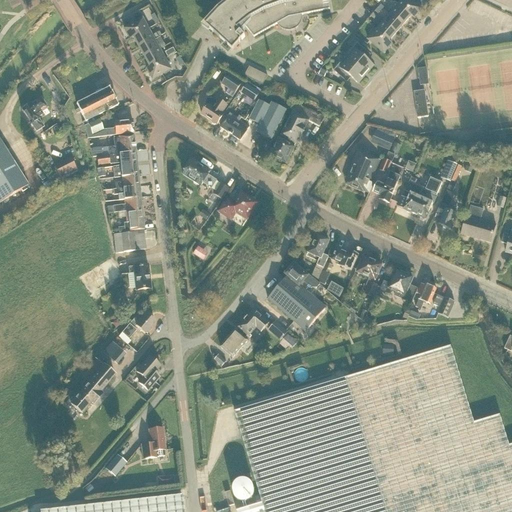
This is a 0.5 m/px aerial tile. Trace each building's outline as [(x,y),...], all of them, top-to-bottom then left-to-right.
[(327,0),(233,0),(219,11),(205,26),(232,51),(245,37),(241,33),(246,27),(254,37),(273,27),(277,24),(278,25),(279,26),(280,27),(282,29),(283,30),(286,31),(288,31),(293,30),(295,29),(297,28),(295,25),(296,24),(296,23),(297,22),(297,21),(298,18),(298,16),(330,10),(327,0)] [(422,9),(411,0),(402,0),(398,5),(411,16),(414,19),(422,9)] [(411,16),(398,5),(391,13),(404,25),(411,16)] [(404,25),(391,13),(383,22),(396,33),(404,25)] [(147,26),(143,19),(124,29),(130,40),(134,38),(133,38),(149,29),(155,26),(153,22),(147,26)] [(396,33),(383,22),(375,31),(389,42),(396,33)] [(154,39),(149,29),(133,38),(134,38),(139,48),(154,39)] [(375,31),(368,40),(384,54),(392,44),(389,42),(375,31)] [(158,47),(154,40),(154,39),(139,48),(145,58),(160,49),(160,50),(165,47),(164,44),(158,47)] [(353,55),(349,61),(365,75),(373,66),(363,58),(367,53),(357,44),(350,52),(353,55)] [(145,58),(150,67),(150,68),(165,59),(160,50),(160,49),(145,58)] [(167,57),(175,53),(173,49),(165,53),(167,57)] [(152,80),(171,70),(165,59),(150,68),(150,67),(146,69),(152,80)] [(365,75),(349,61),(344,66),(341,63),(333,72),(344,80),(348,76),(358,84),(365,75)] [(265,85),(269,76),(250,67),(246,76),(265,85)] [(429,69),(421,69),(421,86),(429,85),(429,69)] [(321,70),(318,76),(323,78),(324,77),(326,72),(321,70)] [(228,75),(221,85),(235,94),(242,84),(228,75)] [(246,85),(241,94),(254,102),(260,93),(246,85)] [(117,106),(108,88),(76,104),(85,122),(117,106)] [(425,91),(414,93),(417,119),(429,117),(425,91)] [(286,112),(282,110),(286,102),(279,98),(277,102),(275,106),(272,104),(270,107),(260,126),(257,133),(272,140),(286,112)] [(39,111),(45,107),(40,99),(30,106),(30,105),(21,111),(30,123),(36,133),(44,128),(38,118),(42,116),(39,111)] [(207,107),(201,115),(217,125),(220,120),(218,119),(227,106),(219,100),(217,103),(212,99),(208,100),(206,103),(207,107)] [(250,120),(258,125),(260,126),(270,107),(259,101),(253,114),(249,120),(250,120)] [(325,121),(299,106),(281,136),(284,137),(282,141),(279,140),(271,155),(286,163),(294,149),(294,148),(296,144),(296,145),(297,145),(310,123),(320,129),(325,121)] [(240,121),(237,119),(229,114),(220,128),(240,141),(249,128),(240,121)] [(133,133),(132,121),(115,123),(116,129),(103,130),(99,120),(83,126),(87,139),(123,135),(133,133)] [(388,152),(389,152),(396,134),(381,130),(380,134),(375,132),(370,144),(377,147),(388,152)] [(118,138),(117,138),(112,139),(113,148),(108,148),(108,156),(135,153),(133,136),(118,138)] [(0,204),(25,188),(26,190),(28,189),(27,187),(27,186),(0,142),(0,204)] [(102,157),(101,149),(90,150),(92,158),(102,157)] [(371,183),(374,176),(380,161),(372,158),(373,157),(358,151),(347,176),(346,178),(348,178),(345,185),(364,193),(364,192),(369,194),(373,184),(371,183)] [(136,165),(135,153),(108,156),(109,165),(109,166),(119,164),(120,166),(136,165)] [(388,153),(385,160),(391,163),(394,156),(388,153)] [(96,158),(97,167),(109,165),(108,156),(96,158)] [(53,166),(59,178),(76,170),(69,157),(53,166)] [(391,163),(385,160),(385,161),(384,160),(379,171),(385,174),(386,175),(391,163)] [(191,161),(183,174),(186,176),(201,186),(203,183),(211,188),(216,181),(207,175),(209,172),(191,161)] [(441,176),(440,178),(449,182),(456,164),(448,161),(441,176)] [(409,163),(408,170),(415,171),(417,164),(409,163)] [(458,165),(456,164),(449,182),(450,182),(451,181),(455,183),(461,168),(462,166),(458,164),(458,165)] [(136,165),(120,166),(120,167),(112,168),(113,179),(120,178),(138,176),(136,165)] [(96,170),(97,178),(105,177),(105,175),(104,169),(96,170)] [(378,183),(374,193),(382,197),(380,200),(389,204),(400,177),(390,172),(388,176),(384,186),(378,183)] [(139,188),(138,176),(120,178),(121,183),(114,184),(115,190),(139,188)] [(417,216),(425,220),(432,204),(433,204),(436,197),(441,183),(438,182),(439,181),(433,178),(433,180),(430,178),(428,182),(427,182),(425,187),(426,187),(425,190),(428,192),(427,193),(423,191),(424,189),(415,185),(417,181),(411,178),(405,192),(410,194),(407,200),(402,198),(397,207),(403,210),(412,214),(411,214),(417,217),(417,216)] [(222,200),(229,189),(221,184),(214,195),(222,200)] [(118,201),(124,201),(140,199),(139,188),(115,190),(113,190),(113,196),(118,195),(118,201)] [(434,219),(440,221),(438,225),(451,231),(457,215),(456,215),(457,212),(451,210),(450,212),(447,211),(454,195),(453,195),(446,192),(434,219)] [(227,199),(218,212),(231,221),(236,214),(247,221),(258,204),(241,193),(234,204),(227,199)] [(499,197),(497,208),(503,209),(506,199),(499,197)] [(142,210),(140,199),(124,201),(124,205),(113,207),(107,207),(107,214),(125,212),(142,210)] [(495,226),(480,222),(483,210),(470,207),(467,218),(466,218),(461,235),(490,244),(495,226)] [(144,230),(142,210),(125,212),(126,224),(124,224),(123,224),(124,232),(125,232),(134,231),(143,230),(144,230)] [(203,211),(199,217),(205,221),(209,216),(203,211)] [(505,230),(501,243),(508,245),(505,253),(511,254),(511,229),(511,230),(511,232),(505,230)] [(134,233),(113,235),(115,254),(136,252),(134,233)] [(311,277),(317,282),(323,269),(324,269),(326,264),(329,258),(322,255),(328,242),(316,237),(307,257),(318,262),(316,266),(311,277)] [(201,250),(198,248),(193,255),(197,257),(201,250)] [(336,265),(351,272),(352,270),(356,271),(360,260),(357,258),(358,255),(356,254),(356,253),(353,252),(352,253),(350,252),(349,254),(337,249),(332,260),(337,262),(336,265)] [(363,258),(356,273),(375,281),(382,266),(363,258)] [(326,264),(324,269),(323,272),(329,274),(332,266),(326,264)] [(133,267),(128,268),(129,274),(134,274),(135,291),(150,289),(148,265),(133,267)] [(325,309),(305,292),(309,288),(311,289),(317,289),(320,285),(317,283),(317,282),(311,277),(311,278),(308,276),(307,277),(294,266),(286,275),(287,277),(268,300),(306,332),(325,309)] [(384,283),(381,290),(389,294),(391,290),(396,293),(394,296),(411,304),(418,289),(410,286),(412,279),(411,279),(411,276),(408,274),(406,276),(397,272),(391,286),(384,283)] [(370,282),(364,295),(373,298),(378,286),(370,282)] [(415,307),(419,309),(418,311),(420,312),(424,302),(430,305),(436,290),(434,289),(434,288),(431,286),(430,287),(425,285),(425,286),(421,284),(417,294),(421,296),(415,307)] [(448,319),(455,303),(444,299),(437,315),(448,319)] [(253,310),(246,319),(261,332),(269,324),(253,310)] [(403,319),(407,321),(408,318),(411,311),(407,310),(403,319)] [(141,320),(136,316),(121,333),(118,337),(125,343),(127,345),(130,342),(128,340),(136,331),(133,329),(135,327),(144,335),(154,323),(145,315),(141,320)] [(256,329),(261,333),(261,332),(246,319),(238,328),(248,337),(250,335),(256,329)] [(111,324),(115,329),(120,325),(116,320),(111,324)] [(284,336),(286,334),(287,333),(275,322),(268,331),(280,341),(284,336)] [(248,341),(235,331),(228,339),(240,350),(248,341)] [(287,335),(279,345),(286,352),(290,348),(292,350),(297,344),(287,335)] [(228,339),(220,348),(233,359),(240,350),(228,339)] [(112,343),(102,354),(113,363),(123,352),(112,343)] [(393,346),(383,346),(382,356),(393,356),(393,346)] [(511,511),(511,445),(509,447),(499,416),(474,424),(450,347),(234,413),(262,505),(237,511),(511,511)] [(499,358),(504,368),(511,363),(506,354),(499,358)] [(214,361),(221,368),(226,362),(218,356),(214,361)] [(160,366),(149,358),(136,373),(143,378),(138,384),(147,391),(159,378),(154,373),(160,366)] [(114,376),(97,361),(83,378),(89,383),(79,395),(75,391),(72,396),(65,390),(57,399),(66,406),(69,403),(82,414),(91,403),(93,405),(101,395),(99,393),(114,376)] [(141,446),(142,460),(156,458),(164,457),(163,452),(165,452),(165,451),(162,429),(148,431),(150,445),(141,446)] [(126,464),(116,456),(105,470),(114,478),(126,464)] [(61,458),(56,464),(61,468),(66,462),(61,458)] [(172,477),(163,478),(164,486),(173,485),(172,477)] [(231,494),(246,507),(258,493),(243,480),(231,494)] [(229,508),(234,506),(230,492),(225,494),(229,508)] [(183,511),(182,496),(39,511),(38,511),(183,511)]
